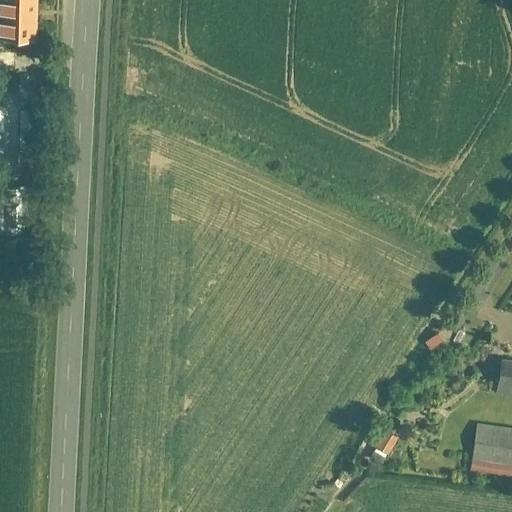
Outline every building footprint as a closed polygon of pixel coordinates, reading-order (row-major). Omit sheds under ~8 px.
[(0,0),(0,36),(30,38),(31,0),(0,0)] [(2,184),(0,232),(23,232),(25,184),(2,184)] [(511,358),(500,357),(495,396),(511,398),(511,358)] [(511,424),(477,420),(470,468),(511,473),(511,424)] [(374,449),(388,456),(398,436),(385,429),(374,449)]
